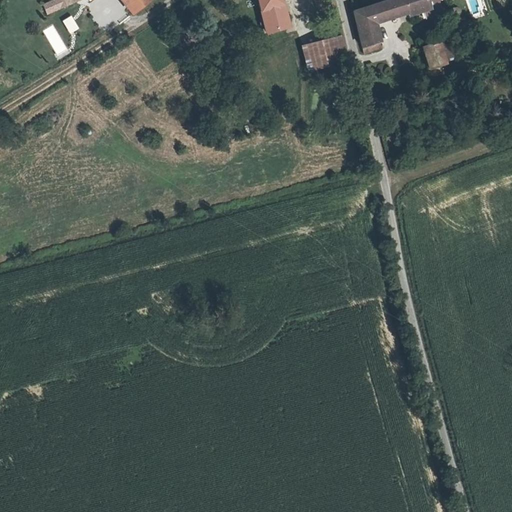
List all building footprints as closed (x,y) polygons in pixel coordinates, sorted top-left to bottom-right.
[(53,0),(42,3),(45,12),(84,0),(120,0),(131,12),(145,0),(53,0)] [(253,0),(256,9),(279,5),(277,0),(253,0)] [(385,0),(349,12),(360,56),(380,50),(372,26),(393,19),(387,0),(385,0)] [(387,0),(393,19),(404,15),(405,18),(425,11),(421,0),(387,0)] [(284,24),(279,5),(256,9),(261,29),(284,24)] [(71,16),(63,21),(68,30),(76,25),(71,16)] [(42,30),(59,60),(70,53),(53,23),(42,30)] [(345,60),(339,36),(303,45),(309,70),(345,60)] [(424,69),(440,65),(435,46),(419,50),(424,69)]
